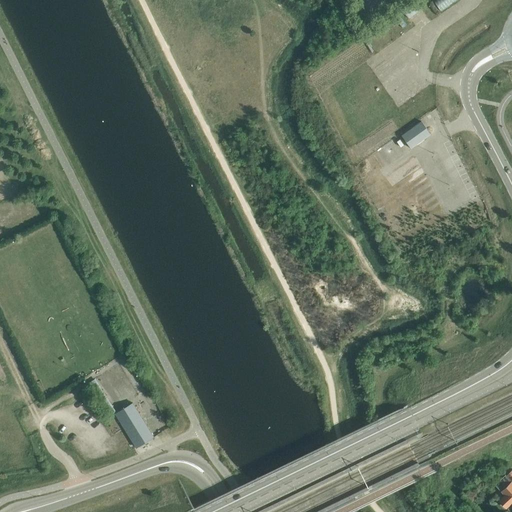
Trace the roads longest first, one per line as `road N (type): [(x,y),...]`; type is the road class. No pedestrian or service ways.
road 1 (tertiary): [(413,414),(214,511)]
road 2 (tertiary): [(147,468),(13,511)]
road 3 (tertiary): [(511,185),(470,100),(476,67)]
road 4 (tertiary): [(235,511),(193,457),(173,455),(147,468)]
